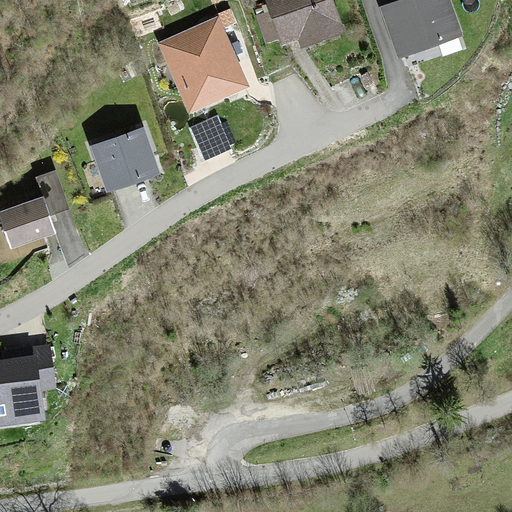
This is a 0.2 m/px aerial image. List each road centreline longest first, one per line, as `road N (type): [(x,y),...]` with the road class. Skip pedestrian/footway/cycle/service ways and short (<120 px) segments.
road 1 (residential): [(0,335),(85,292),(200,211),(404,100)]
road 2 (residential): [(227,478),(226,455),(249,433),(395,401),(428,382),(511,304)]
road 3 (residential): [(227,478),(0,511)]
road 4 (residential): [(299,469),(511,403)]
